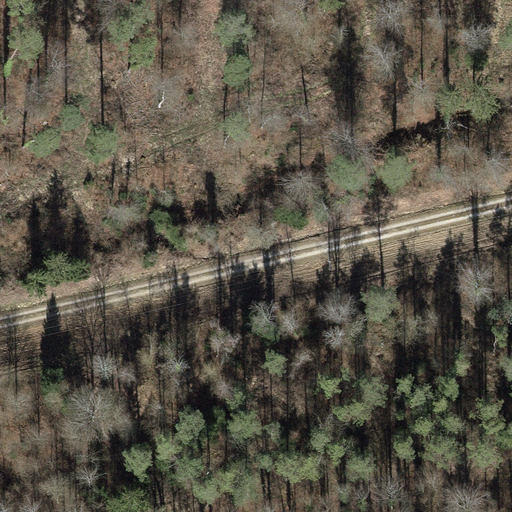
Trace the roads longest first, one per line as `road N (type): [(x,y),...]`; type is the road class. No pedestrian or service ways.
road 1 (track): [(0,318),(511,201)]
road 2 (track): [(511,473),(354,485),(263,511)]
